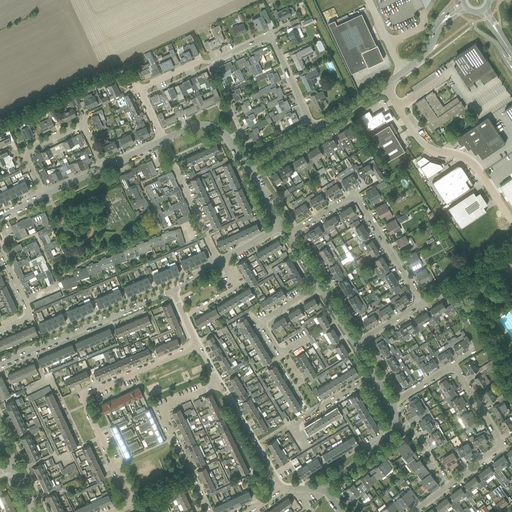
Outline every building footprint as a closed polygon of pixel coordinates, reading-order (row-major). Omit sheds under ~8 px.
[(407,0),(382,0),(388,12),(409,2),(407,0)] [(291,15),(295,13),(293,9),(293,8),(292,8),(292,7),(291,7),(290,7),(289,7),(288,8),(288,7),(277,11),(276,9),(272,11),(276,19),(279,17),(280,20),(291,15)] [(262,16),(254,20),(255,22),(255,23),(256,26),(257,27),(259,30),(267,26),(266,24),(264,19),(268,17),(264,10),(260,12),(262,16)] [(242,13),(241,11),(238,12),(239,15),(238,15),(242,22),(246,20),(242,13)] [(334,20),(328,23),(330,28),(351,73),(367,66),(368,67),(374,64),(373,63),(377,61),(377,62),(384,59),(377,44),(371,47),(367,38),(361,41),(359,37),(370,32),(361,13),(336,25),(334,20)] [(233,29),(236,36),(242,32),(243,34),(247,32),(243,23),(233,29)] [(293,31),(288,33),(290,37),(291,37),(294,44),(298,42),(301,40),(298,34),(298,33),(297,29),(301,27),(299,24),(292,27),(293,31)] [(224,41),(220,31),(221,30),(219,25),(215,27),(214,25),(211,26),(212,29),(211,29),(216,39),(208,42),(207,41),(204,43),(207,50),(211,49),(211,48),(220,44),(219,43),(224,41)] [(178,52),(182,61),(188,59),(187,59),(193,56),(192,53),(193,52),(193,51),(197,49),(193,42),(183,47),(184,50),(178,52)] [(476,45),(475,43),(463,52),(457,56),(457,57),(455,58),(462,69),(458,71),(467,86),(468,86),(489,72),(493,78),(497,75),(488,61),(486,58),(486,59),(484,57),(476,45)] [(310,46),(298,52),(296,49),(293,51),(295,53),(291,55),(298,70),(304,67),(300,59),(313,53),(310,46)] [(161,57),(162,59),(158,60),(163,70),(162,70),(163,71),(164,70),(173,66),(171,61),(177,58),(173,48),(168,50),(170,53),(161,57)] [(250,57),(250,58),(258,74),(262,72),(262,70),(257,61),(261,59),(259,56),(264,54),(262,48),(253,52),(255,55),(253,56),(253,55),(250,57)] [(157,67),(150,52),(144,55),(146,58),(147,58),(150,63),(147,64),(148,66),(141,69),(140,69),(141,70),(139,71),(141,76),(142,76),(141,76),(143,75),(145,79),(151,76),(150,74),(153,73),(151,70),(157,67)] [(253,76),(258,74),(250,58),(247,59),(248,60),(246,61),(244,57),(236,61),(236,62),(239,69),(239,68),(242,67),(242,66),(244,65),(245,68),(248,67),(253,76)] [(225,72),(225,71),(229,69),(231,72),(234,71),(240,82),(245,80),(239,68),(239,69),(236,62),(233,64),(234,65),(232,65),(230,62),(222,66),(219,67),(220,70),(216,71),(220,79),(224,77),(222,73),(225,72)] [(304,75),(301,76),(308,91),(314,88),(310,80),(319,76),(318,74),(317,71),(315,67),(303,72),(304,75)] [(255,77),(256,79),(257,81),(267,77),(269,80),(270,80),(272,85),(275,83),(280,81),(276,72),(273,74),(272,72),(273,72),(272,69),(267,71),(263,73),(255,76),(255,77)] [(198,80),(195,82),(198,89),(201,88),(206,86),(207,88),(213,85),(206,71),(200,74),(201,75),(196,77),(198,80)] [(178,85),(183,96),(188,94),(186,89),(191,86),(193,91),(192,92),(195,96),(200,94),(198,89),(195,82),(194,81),(190,82),(189,79),(183,82),(183,83),(178,85)] [(235,102),(241,99),(239,94),(242,93),(241,89),(250,85),(248,80),(237,85),(232,87),(233,90),(234,90),(235,92),(231,94),(235,102)] [(110,102),(116,100),(114,96),(120,94),(115,83),(108,86),(111,93),(109,94),(110,97),(108,98),(107,95),(100,99),(103,105),(105,104),(107,103),(108,103),(110,102)] [(278,98),(282,96),(284,95),(280,87),(276,88),(275,86),(276,86),(275,83),(272,85),(258,91),(260,96),(270,91),(272,95),(275,93),(278,98)] [(169,92),(165,94),(167,98),(168,101),(172,99),(173,100),(178,98),(180,104),(186,101),(183,96),(178,85),(178,84),(167,89),(169,92)] [(220,97),(215,88),(211,90),(214,95),(203,100),(200,95),(196,97),(196,98),(201,108),(201,109),(202,109),(201,108),(205,106),(206,107),(214,103),(215,102),(215,103),(213,98),(218,96),(219,97),(220,97)] [(91,93),(83,97),(84,100),(86,104),(88,108),(101,102),(97,91),(91,94),(91,93)] [(246,113),(253,110),(252,108),(249,110),(247,106),(251,105),(249,101),(260,96),(258,91),(241,99),(242,102),(243,102),(244,104),(240,105),(244,114),(246,113)] [(315,94),(310,96),(316,110),(324,106),(322,101),(325,100),(326,99),(322,91),(318,93),(318,92),(315,94)] [(442,105),(440,102),(436,96),(435,95),(434,96),(433,94),(434,94),(432,91),(426,96),(424,97),(416,103),(423,113),(422,113),(423,113),(423,112),(430,122),(429,122),(434,129),(434,128),(444,122),(448,119),(455,114),(457,113),(465,108),(460,101),(460,102),(459,101),(458,100),(457,98),(455,99),(456,100),(451,103),(450,102),(448,104),(449,105),(444,108),(443,107),(441,108),(440,107),(442,105)] [(166,110),(171,108),(168,101),(167,98),(164,99),(161,94),(158,95),(158,93),(150,97),(151,101),(151,102),(154,110),(158,108),(157,104),(162,101),(166,110)] [(122,102),(124,106),(134,101),(131,95),(130,96),(129,94),(120,98),(122,102)] [(278,98),(266,103),(269,108),(277,104),(279,107),(281,112),(285,110),(289,108),(291,108),(287,99),(283,101),(282,99),(283,99),(282,96),(278,98)] [(484,98),(482,99),(480,96),(476,99),(479,106),(486,103),(484,98)] [(201,109),(201,108),(196,98),(196,97),(191,99),(194,105),(183,110),(182,108),(178,110),(180,115),(181,115),(186,113),(187,116),(188,115),(197,111),(196,110),(200,108),(201,109)] [(124,106),(117,109),(118,111),(123,109),(124,113),(127,112),(136,107),(134,101),(124,106)] [(54,115),(51,110),(52,109),(50,105),(44,109),(46,113),(47,112),(50,117),(54,115)] [(249,117),(245,119),(249,127),(250,127),(255,125),(252,120),(256,118),(254,115),(263,111),(266,109),(264,105),(261,106),(253,110),(246,113),(247,116),(248,115),(249,117)] [(134,119),(135,118),(137,117),(136,115),(139,113),(136,107),(127,112),(129,117),(127,117),(129,121),(134,119)] [(157,115),(162,127),(163,127),(162,126),(167,124),(176,120),(176,121),(177,120),(175,117),(180,115),(181,115),(180,115),(178,110),(177,108),(173,109),(176,115),(165,120),(161,113),(157,115)] [(274,115),(276,120),(285,116),(287,119),(288,119),(290,124),(293,123),(298,120),(294,112),(291,113),(290,111),(291,111),(289,108),(285,110),(281,112),(275,115),(274,115)] [(61,114),(64,120),(70,118),(71,118),(76,116),(72,109),(61,114)] [(91,116),(94,122),(104,118),(103,114),(101,115),(99,110),(93,112),(94,115),(91,116)] [(368,111),(359,117),(367,131),(391,117),(388,113),(383,116),(380,111),(371,116),(368,111)] [(27,117),(29,120),(25,122),(24,122),(22,123),(24,128),(21,129),(26,139),(33,135),(31,130),(30,131),(28,128),(33,125),(30,119),(29,116),(27,117)] [(255,125),(250,127),(251,130),(252,129),(253,131),(249,133),(253,141),(259,139),(256,133),(260,132),(258,129),(268,124),(271,123),(271,121),(272,121),(270,117),(266,119),(255,125)] [(488,117),(477,124),(480,130),(491,122),(488,117)] [(39,125),(41,128),(43,132),(54,126),(50,118),(46,120),(46,121),(39,125)] [(104,118),(94,122),(97,128),(100,127),(101,130),(106,128),(107,127),(105,123),(106,122),(104,118)] [(140,119),(136,121),(138,124),(144,137),(149,135),(145,127),(142,121),(142,122),(140,119)] [(483,135),(495,127),(491,122),(480,130),(481,131),(483,135)] [(388,124),(388,125),(371,135),(387,161),(402,152),(404,151),(396,138),(394,133),(396,132),(397,132),(397,131),(397,132),(396,132),(391,123),(389,125),(388,124)] [(131,130),(133,132),(132,132),(135,138),(138,137),(139,140),(144,137),(138,124),(137,124),(134,129),(131,130)] [(461,144),(464,143),(481,131),(480,130),(477,124),(456,137),(461,144)] [(7,127),(4,129),(7,135),(0,138),(0,137),(0,147),(11,143),(9,138),(12,136),(7,127)] [(349,127),(343,130),(347,137),(349,141),(355,137),(356,140),(359,138),(355,131),(352,133),(349,127)] [(498,132),(495,127),(483,135),(485,138),(487,140),(498,132)] [(340,138),(337,140),(339,143),(343,149),(351,144),(349,141),(347,137),(343,130),(338,134),(340,138)] [(468,149),(471,147),(485,138),(483,135),(481,131),(464,143),(468,149)] [(127,135),(126,134),(124,135),(128,144),(133,142),(132,140),(135,138),(132,132),(127,135)] [(487,140),(489,144),(490,145),(502,137),(498,132),(487,140)] [(122,136),(122,137),(117,140),(119,146),(122,144),(123,147),(128,144),(124,135),(122,136)] [(76,136),(67,140),(70,147),(72,150),(80,147),(83,145),(80,140),(78,141),(76,136)] [(339,143),(337,140),(336,138),(333,139),(332,137),(327,140),(332,147),(335,145),(338,149),(339,151),(343,149),(339,143)] [(505,143),(502,137),(490,145),(494,151),(505,143)] [(485,138),(471,147),(475,154),(478,152),(489,144),(487,140),(485,138)] [(107,154),(112,152),(108,142),(107,139),(105,140),(107,144),(103,146),(107,154)] [(61,149),(58,150),(61,156),(64,155),(62,151),(70,147),(67,140),(59,144),(61,149)] [(108,142),(112,152),(118,149),(116,147),(119,146),(117,140),(111,142),(110,141),(108,142)] [(332,147),(327,140),(322,143),(324,145),(321,147),(324,152),(325,152),(325,153),(330,149),(333,153),(334,152),(332,147)] [(210,147),(214,154),(219,151),(216,144),(210,147)] [(490,145),(489,144),(478,152),(482,158),(494,151),(490,145)] [(313,149),(318,158),(320,157),(319,156),(322,154),(324,156),(326,154),(325,153),(325,152),(324,152),(321,147),(319,148),(318,146),(313,149)] [(58,157),(61,156),(58,150),(56,151),(54,147),(45,151),(49,158),(57,154),(58,157)] [(205,149),(208,157),(214,154),(210,147),(205,149)] [(199,152),(202,159),(208,157),(205,149),(199,152)] [(314,162),(313,160),(315,158),(316,159),(318,158),(313,149),(308,152),(309,154),(307,156),(311,164),(312,164),(314,162)] [(76,158),(77,161),(77,162),(80,168),(88,164),(86,160),(89,159),(85,150),(82,152),(85,158),(81,159),(80,156),(76,158)] [(40,162),(45,159),(46,162),(50,160),(49,158),(45,151),(37,155),(39,159),(37,161),(39,166),(42,165),(40,162)] [(0,154),(0,161),(2,166),(6,165),(10,166),(10,168),(8,168),(9,170),(7,170),(9,173),(15,170),(13,167),(15,166),(12,160),(13,157),(10,156),(9,155),(8,155),(7,152),(0,154)] [(193,154),(197,162),(202,159),(199,152),(193,154)] [(188,157),(191,164),(197,162),(193,154),(188,157)] [(298,158),(304,169),(305,168),(306,169),(307,169),(309,168),(310,167),(310,166),(309,165),(310,165),(312,164),(311,164),(307,156),(304,157),(303,155),(298,158)] [(422,157),(416,161),(418,164),(420,167),(427,177),(442,167),(440,164),(433,162),(430,161),(429,160),(423,156),(422,157)] [(185,167),(191,164),(188,157),(182,160),(185,167)] [(292,165),(295,171),(297,173),(299,172),(300,172),(301,173),(302,173),(303,172),(304,171),(304,170),(304,169),(298,158),(293,161),(294,163),(292,165)] [(372,170),(379,181),(384,178),(373,159),(368,162),(368,163),(363,166),(367,173),(372,170)] [(80,168),(77,162),(69,165),(67,162),(64,163),(67,169),(69,168),(71,172),(80,168)] [(225,171),(232,168),(229,162),(222,166),(225,171)] [(58,178),(67,174),(65,170),(67,169),(64,163),(62,164),(62,165),(54,169),(55,172),(58,178)] [(138,182),(141,181),(137,172),(142,170),(146,178),(151,176),(150,173),(149,171),(147,168),(146,166),(145,163),(141,165),(140,164),(135,166),(136,167),(131,169),(132,171),(134,175),(135,175),(138,182)] [(362,176),(367,173),(363,166),(360,168),(355,163),(353,165),(351,166),(358,176),(361,175),(362,176)] [(288,164),(283,167),(289,176),(291,175),(292,177),(298,174),(295,171),(292,165),(290,166),(288,164)] [(456,166),(432,182),(446,203),(473,185),(461,167),(461,166),(460,166),(459,166),(458,165),(457,166),(456,166)] [(349,167),(350,169),(345,173),(351,183),(356,180),(355,178),(358,176),(351,166),(349,167)] [(277,174),(284,184),(287,182),(285,178),(286,176),(287,178),(289,176),(283,167),(278,170),(280,172),(279,173),(277,174)] [(55,172),(54,169),(53,168),(51,169),(50,170),(51,173),(47,175),(43,168),(39,170),(43,180),(48,178),(50,182),(58,178),(55,172)] [(227,177),(235,174),(232,168),(225,171),(227,177)] [(119,176),(119,177),(118,177),(124,190),(129,188),(125,180),(134,175),(132,171),(123,175),(122,174),(119,176)] [(157,178),(158,179),(160,183),(169,179),(173,187),(177,186),(175,181),(176,181),(173,176),(170,172),(157,178)] [(276,183),(277,184),(280,183),(281,185),(284,184),(277,174),(276,172),(271,175),(276,183)] [(346,186),(351,183),(345,173),(339,176),(338,174),(336,176),(337,178),(342,186),(345,185),(346,186)] [(227,177),(230,183),(237,179),(235,174),(227,177)] [(204,178),(200,180),(198,176),(191,180),(194,186),(201,182),(205,180),(204,178)] [(511,177),(500,185),(503,190),(511,203),(511,177)] [(329,183),(334,193),(340,189),(340,188),(342,186),(337,178),(329,183)] [(160,183),(158,179),(145,186),(145,187),(144,187),(146,190),(147,190),(151,199),(158,196),(156,193),(154,194),(151,189),(161,185),(160,183)] [(240,185),(237,179),(230,183),(233,188),(240,185)] [(25,181),(19,184),(23,192),(28,189),(25,181)] [(375,187),(370,189),(365,191),(370,201),(371,200),(373,204),(378,201),(377,198),(380,196),(376,189),(386,184),(384,181),(376,185),(376,186),(375,187)] [(201,182),(194,186),(196,191),(204,188),(207,186),(205,184),(202,185),(201,182)] [(321,188),(326,196),(329,195),(329,196),(334,193),(329,183),(326,185),(321,188)] [(13,187),(17,195),(23,192),(19,184),(13,187)] [(136,199),(137,201),(144,198),(141,191),(142,191),(140,188),(139,188),(137,184),(129,188),(124,190),(127,195),(133,192),(136,198),(135,198),(136,199)] [(6,186),(0,188),(2,192),(5,200),(11,197),(7,189),(6,186)] [(166,191),(164,192),(164,193),(166,197),(176,193),(176,194),(175,195),(178,202),(183,199),(181,195),(182,194),(180,190),(179,190),(177,186),(173,187),(169,189),(166,191)] [(7,189),(11,197),(17,195),(13,187),(7,189)] [(234,191),(236,197),(244,193),(241,187),(234,191)] [(204,188),(196,191),(199,197),(206,193),(208,192),(207,190),(205,191),(204,188)] [(319,194),(315,196),(319,203),(321,201),(322,202),(325,201),(324,200),(324,199),(324,198),(326,196),(321,188),(317,190),(319,194)] [(473,191),(448,208),(461,228),(486,211),(483,207),(487,204),(487,203),(479,193),(475,195),(473,191)] [(319,203),(315,196),(313,192),(305,197),(310,206),(313,205),(314,206),(315,207),(317,205),(317,204),(319,203)] [(153,204),(158,213),(162,211),(158,203),(167,199),(166,197),(164,193),(158,196),(151,199),(152,200),(151,201),(153,204)] [(209,199),(206,193),(199,197),(202,202),(209,199)] [(236,197),(239,202),(246,199),(244,193),(236,197)] [(301,196),(296,199),(298,202),(297,202),(298,203),(299,206),(303,212),(309,209),(308,208),(310,206),(305,197),(304,195),(302,196),(301,196)] [(133,209),(142,205),(144,208),(143,209),(142,211),(139,213),(138,210),(134,212),(135,214),(137,218),(150,212),(148,207),(149,206),(147,202),(146,202),(144,198),(137,201),(134,202),(131,204),(133,209)] [(178,202),(170,205),(171,207),(173,211),(179,208),(183,216),(184,216),(187,214),(190,213),(188,208),(186,203),(185,204),(183,199),(178,202)] [(249,204),(246,199),(239,202),(241,208),(249,204)] [(295,203),(291,205),(292,207),(298,216),(303,212),(299,206),(298,203),(297,202),(295,200),(294,201),(295,203)] [(203,205),(205,211),(213,207),(210,201),(203,205)] [(390,212),(385,203),(375,208),(380,218),(385,215),(387,219),(392,216),(390,212)] [(241,208),(244,213),(252,210),(249,204),(241,208)] [(350,206),(345,209),(350,217),(351,219),(357,215),(356,213),(355,212),(359,210),(358,208),(356,205),(355,204),(351,207),(350,206)] [(162,211),(158,213),(160,218),(159,218),(161,223),(162,222),(164,227),(168,225),(171,224),(167,215),(173,212),(173,211),(171,207),(162,211)] [(208,216),(215,213),(213,207),(205,211),(208,216)] [(343,223),(344,223),(347,221),(348,222),(349,222),(352,220),(351,219),(350,217),(345,209),(339,212),(340,214),(338,215),(343,223)] [(508,235),(492,211),(463,230),(464,232),(479,255),(508,235)] [(30,219),(33,223),(41,219),(45,228),(50,225),(46,217),(44,212),(43,213),(43,212),(35,216),(30,219)] [(211,222),(218,218),(215,213),(208,216),(211,222)] [(406,213),(395,219),(385,224),(390,234),(400,229),(397,223),(400,222),(409,218),(406,213)] [(334,215),(329,219),(333,225),(336,223),(338,227),(341,224),(343,223),(338,215),(335,217),(334,215)] [(27,235),(24,228),(33,224),(33,223),(30,219),(30,217),(25,219),(17,223),(16,224),(17,227),(18,229),(19,232),(21,235),(22,237),(27,235)] [(211,222),(213,228),(221,224),(218,218),(211,222)] [(333,225),(329,219),(323,222),(324,223),(322,225),(327,233),(335,228),(333,225)] [(356,235),(365,229),(362,224),(360,225),(359,222),(354,226),(351,227),(356,235)] [(257,223),(251,226),(254,233),(260,230),(264,228),(263,226),(261,227),(259,224),(257,224),(257,223)] [(50,225),(45,228),(37,231),(37,232),(41,241),(44,245),(48,243),(47,243),(44,235),(53,231),(50,225)] [(318,225),(313,229),(317,235),(319,239),(321,241),(323,239),(322,237),(327,233),(322,225),(319,227),(318,225)] [(248,236),(254,233),(251,226),(245,228),(248,236)] [(245,228),(240,231),(243,238),(248,236),(245,228)] [(319,239),(317,235),(313,229),(308,232),(312,238),(314,237),(316,241),(319,239)] [(366,231),(365,229),(356,235),(358,238),(357,239),(356,241),(358,244),(368,238),(367,235),(368,234),(369,233),(367,230),(366,231)] [(161,233),(162,235),(164,242),(177,238),(176,235),(175,232),(174,230),(168,231),(168,230),(164,231),(164,232),(161,233)] [(243,238),(240,231),(239,231),(237,232),(234,234),(237,241),(243,238)] [(234,234),(228,236),(232,243),(237,241),(234,234)] [(149,240),(151,248),(163,244),(164,244),(165,244),(164,242),(162,235),(156,237),(155,235),(151,237),(152,237),(149,239),(149,240)] [(410,245),(411,247),(415,245),(414,244),(411,237),(410,237),(407,239),(405,235),(395,240),(400,250),(410,245)] [(226,246),(232,243),(228,236),(223,239),(226,246)] [(368,249),(374,245),(371,240),(370,241),(368,238),(358,244),(359,244),(364,252),(368,249)] [(50,259),(54,257),(50,248),(59,244),(57,239),(47,243),(48,243),(44,245),(44,246),(43,247),(47,255),(48,254),(50,259)] [(226,246),(223,239),(217,241),(220,249),(226,246)] [(152,249),(151,248),(149,240),(143,242),(143,240),(139,242),(139,243),(136,244),(136,245),(139,253),(151,249),(151,250),(152,249)] [(273,243),(277,250),(282,246),(278,240),(273,243)] [(324,244),(319,247),(320,250),(319,250),(322,256),(332,250),(335,248),(330,240),(327,242),(324,244)] [(36,254),(37,257),(41,255),(39,250),(40,250),(36,242),(35,242),(34,241),(22,247),(22,248),(24,253),(24,252),(26,256),(29,255),(28,251),(31,249),(33,250),(34,250),(34,251),(35,254),(36,254)] [(22,248),(22,247),(20,243),(7,249),(7,250),(6,251),(10,259),(11,258),(13,263),(17,261),(13,252),(22,248)] [(273,243),(267,246),(271,253),(277,250),(273,243)] [(344,243),(340,245),(345,253),(348,250),(346,246),(344,243)] [(139,255),(139,253),(136,245),(130,247),(130,246),(126,247),(127,248),(123,249),(124,251),(126,258),(138,254),(138,255),(139,255)] [(368,249),(373,257),(378,254),(376,251),(378,250),(379,249),(377,246),(376,247),(374,245),(368,249)] [(271,253),(267,246),(262,249),(266,256),(271,253)] [(262,249),(258,251),(257,252),(261,259),(266,256),(262,249)] [(332,250),(322,256),(325,261),(327,260),(328,263),(337,257),(332,250)] [(111,255),(111,256),(114,264),(121,261),(121,262),(122,263),(127,262),(127,260),(126,258),(124,251),(118,253),(117,251),(114,253),(114,254),(111,255)] [(198,253),(201,262),(207,259),(204,251),(198,253)] [(288,255),(287,253),(285,251),(279,254),(282,259),(288,255)] [(410,267),(412,266),(414,270),(422,265),(415,252),(405,257),(410,267)] [(198,253),(192,255),(196,264),(201,262),(198,253)] [(376,262),(378,265),(384,261),(381,256),(380,256),(378,254),(373,257),(370,259),(371,259),(368,261),(370,264),(376,262)] [(37,263),(41,272),(48,269),(45,264),(46,264),(43,256),(41,256),(41,255),(37,257),(28,261),(29,264),(30,266),(37,263)] [(192,255),(186,258),(190,266),(196,264),(192,255)] [(99,262),(101,270),(108,267),(109,269),(115,267),(114,264),(111,256),(105,258),(105,257),(101,258),(101,259),(98,260),(99,262)] [(17,272),(20,277),(24,275),(20,267),(25,264),(26,266),(29,264),(28,261),(26,257),(17,261),(13,263),(14,264),(13,264),(17,273),(17,272)] [(289,257),(282,262),(285,267),(292,263),(289,257)] [(337,257),(328,263),(330,266),(329,266),(332,272),(342,265),(339,261),(337,257)] [(190,266),(186,258),(180,260),(184,269),(190,266)] [(237,264),(241,269),(247,265),(244,260),(237,264)] [(380,275),(388,270),(386,267),(388,266),(384,261),(378,265),(375,267),(380,275)] [(86,267),(89,274),(100,271),(101,271),(101,270),(99,262),(93,264),(92,262),(89,264),(89,265),(86,266),(86,267)] [(288,273),(296,268),(292,263),(285,267),(288,273)] [(176,265),(170,267),(174,275),(180,273),(176,265)] [(251,271),(247,265),(241,269),(244,275),(251,271)] [(342,265),(332,272),(335,277),(337,276),(338,279),(347,273),(342,265)] [(420,271),(416,273),(421,283),(428,279),(429,281),(434,278),(434,279),(435,278),(434,277),(434,278),(428,266),(425,268),(424,269),(420,271)] [(76,270),(73,271),(74,276),(76,280),(79,279),(84,277),(84,279),(90,278),(89,274),(86,267),(80,269),(80,267),(76,269),(76,270)] [(170,267),(164,270),(168,278),(174,275),(170,267)] [(299,273),(296,268),(288,273),(292,278),(299,273)] [(41,272),(35,275),(36,279),(37,280),(46,276),(50,285),(54,283),(52,278),(53,277),(49,270),(48,270),(48,269),(41,272)] [(164,270),(159,272),(162,280),(168,278),(164,270)] [(390,272),(388,270),(380,275),(378,276),(380,281),(383,279),(385,283),(394,277),(391,272),(390,272)] [(20,278),(19,278),(23,286),(24,286),(26,291),(30,289),(27,283),(30,281),(30,282),(36,279),(35,275),(33,271),(26,274),(24,275),(20,277),(20,278)] [(254,276),(251,271),(244,275),(247,280),(254,276)] [(162,280),(159,272),(153,275),(156,283),(162,280)] [(295,283),(302,278),(299,273),(292,278),(292,279),(295,283)] [(347,273),(338,279),(340,281),(339,282),(342,288),(352,282),(350,279),(351,279),(347,273)] [(77,285),(74,276),(69,278),(68,276),(64,278),(65,279),(62,280),(64,289),(76,285),(77,285)] [(250,285),(257,281),(254,276),(247,280),(250,285)] [(148,277),(142,279),(145,287),(151,285),(148,277)] [(362,280),(360,277),(359,278),(363,285),(368,282),(365,278),(362,280)] [(390,291),(393,289),(398,286),(396,283),(398,282),(394,277),(385,283),(390,290),(390,291)] [(142,279),(136,282),(140,290),(145,287),(142,279)] [(140,290),(136,282),(130,284),(134,292),(140,290)] [(347,292),(348,295),(357,290),(352,282),(342,288),(345,293),(347,292)] [(88,287),(90,293),(93,292),(91,288),(97,286),(96,284),(90,286),(88,287)] [(134,292),(130,284),(124,287),(128,295),(134,292)] [(0,288),(0,294),(0,295),(8,291),(6,285),(0,288)] [(113,291),(117,300),(123,297),(119,289),(118,287),(112,289),(113,291)] [(249,287),(244,290),(248,298),(253,294),(249,287)] [(111,302),(117,300),(113,291),(112,289),(106,291),(107,294),(111,302)] [(281,289),(276,292),(280,299),(286,295),(281,289)] [(248,298),(244,290),(238,293),(243,301),(244,303),(249,299),(248,298)] [(270,293),(271,295),(275,302),(280,299),(276,292),(275,290),(270,293)] [(349,298),(352,304),(361,298),(357,290),(348,295),(350,297),(349,298)] [(373,290),(369,293),(374,301),(378,298),(373,290)] [(8,291),(0,295),(3,301),(11,297),(8,291)] [(237,304),(243,301),(238,293),(233,297),(237,304)] [(107,294),(102,296),(105,305),(111,302),(107,294)] [(390,299),(391,300),(392,303),(395,308),(397,306),(399,308),(402,306),(402,305),(404,304),(400,298),(398,294),(390,299)] [(400,298),(404,304),(409,301),(410,300),(410,299),(408,295),(406,297),(406,296),(405,294),(401,297),(400,298)] [(271,295),(266,299),(270,305),(275,302),(271,295)] [(105,305),(102,296),(96,299),(99,307),(105,305)] [(260,302),(264,309),(270,305),(266,299),(264,296),(259,299),(260,302)] [(11,297),(3,301),(5,306),(14,303),(11,297)] [(228,300),(232,307),(237,304),(233,297),(228,300)] [(314,298),(308,301),(313,308),(318,304),(314,298)] [(361,298),(352,304),(355,309),(356,308),(358,311),(363,307),(363,308),(367,306),(361,298)] [(228,300),(222,303),(227,310),(232,307),(228,300)] [(392,309),(395,308),(392,303),(391,300),(387,303),(382,305),(388,314),(393,311),(392,309)] [(91,301),(85,304),(88,312),(94,309),(91,301)] [(313,308),(308,301),(303,304),(307,311),(313,308)] [(441,313),(441,314),(442,316),(450,311),(451,313),(455,311),(451,304),(445,308),(441,302),(436,305),(440,312),(441,313)] [(14,303),(5,306),(8,312),(16,309),(14,303)] [(164,312),(172,308),(170,303),(162,306),(164,312)] [(227,310),(222,303),(217,306),(221,313),(227,310)] [(85,304),(79,306),(82,315),(88,312),(85,304)] [(382,305),(374,310),(379,318),(381,316),(382,317),(388,314),(382,305)] [(434,314),(432,316),(436,323),(437,324),(440,323),(437,319),(440,318),(438,316),(441,314),(441,313),(440,312),(436,305),(430,309),(434,314)] [(79,306),(73,309),(77,317),(82,315),(79,306)] [(215,307),(210,311),(214,318),(219,315),(215,307)] [(293,310),(298,317),(303,314),(299,307),(293,310)] [(167,317),(174,314),(172,308),(164,312),(167,317)] [(77,317),(73,309),(67,311),(71,320),(77,317)] [(298,317),(293,310),(288,313),(292,320),(298,317)] [(366,314),(366,315),(372,324),(377,321),(376,319),(379,318),(374,310),(367,315),(366,314)] [(209,321),(214,318),(210,311),(205,314),(209,321)] [(424,321),(426,324),(429,322),(430,324),(431,323),(433,325),(436,323),(432,316),(430,317),(426,311),(420,315),(424,321)] [(316,317),(319,322),(326,318),(323,312),(316,317)] [(62,313),(56,316),(60,324),(66,322),(62,313)] [(174,314),(167,317),(169,323),(177,319),(174,314)] [(208,325),(206,323),(209,321),(205,314),(200,316),(204,324),(206,326),(207,325),(207,326),(208,325)] [(362,319),(363,320),(362,321),(366,327),(372,324),(366,315),(362,317),(362,319)] [(427,325),(426,324),(424,321),(420,315),(415,318),(418,324),(416,326),(419,331),(424,327),(427,325)] [(56,316),(50,318),(54,327),(60,324),(56,316)] [(145,325),(151,323),(148,316),(142,318),(145,325)] [(199,327),(200,326),(204,324),(200,316),(195,320),(199,327)] [(239,329),(242,327),(249,322),(245,317),(244,318),(243,316),(237,320),(238,321),(236,323),(237,326),(239,329)] [(278,319),(282,326),(288,323),(284,316),(278,319)] [(48,329),(54,327),(50,318),(45,321),(48,329)] [(142,318),(137,320),(140,328),(145,325),(142,318)] [(326,318),(319,322),(322,327),(320,328),(321,331),(329,326),(327,324),(330,323),(326,318)] [(177,319),(169,323),(171,328),(179,325),(177,319)] [(282,326),(278,319),(273,323),(274,325),(271,327),(274,333),(277,331),(278,331),(277,330),(281,327),(282,326)] [(137,320),(131,322),(134,330),(140,328),(137,320)] [(48,329),(45,321),(44,321),(43,322),(39,323),(42,332),(48,329)] [(419,331),(416,326),(414,327),(410,321),(405,325),(409,331),(410,333),(413,331),(414,334),(419,331)] [(34,325),(33,322),(31,323),(32,326),(27,328),(26,325),(24,325),(26,329),(21,331),(20,327),(18,328),(19,331),(15,333),(13,330),(12,331),(13,334),(8,336),(7,333),(5,334),(7,337),(2,339),(1,336),(0,335),(0,339),(0,349),(37,334),(34,325)] [(131,322),(126,325),(129,332),(130,334),(134,333),(135,332),(134,330),(131,322)] [(242,327),(245,332),(252,328),(249,322),(242,327)] [(120,327),(123,334),(124,336),(126,336),(130,334),(129,332),(126,325),(120,327)] [(226,334),(229,332),(225,325),(220,328),(223,333),(225,332),(226,334)] [(400,330),(398,331),(400,335),(401,336),(403,340),(408,337),(409,338),(412,337),(410,333),(409,331),(405,325),(399,328),(400,330)] [(321,331),(319,332),(321,335),(323,334),(325,332),(329,337),(336,333),(332,327),(330,329),(329,326),(321,331)] [(118,337),(123,334),(120,327),(115,329),(118,337)] [(104,331),(107,338),(113,336),(110,328),(104,331)] [(245,332),(248,337),(255,333),(252,328),(245,332)] [(457,340),(459,342),(463,348),(468,345),(468,344),(471,342),(466,335),(463,330),(460,332),(461,335),(459,336),(456,338),(457,340)] [(98,333),(101,340),(107,338),(104,331),(98,333)] [(93,336),(96,343),(101,340),(98,333),(93,336)] [(248,337),(252,342),(258,338),(255,333),(248,337)] [(329,344),(327,346),(328,348),(331,347),(331,346),(338,342),(337,340),(339,338),(336,333),(329,337),(332,342),(329,344)] [(206,339),(209,344),(218,339),(217,338),(215,334),(206,339)] [(376,343),(379,349),(388,343),(390,342),(388,339),(387,337),(386,337),(385,336),(384,337),(382,334),(374,339),(376,343)] [(87,338),(90,345),(96,343),(93,336),(87,338)] [(454,337),(453,337),(452,338),(451,338),(450,340),(449,339),(447,340),(448,342),(451,348),(454,346),(457,352),(463,348),(459,342),(457,340),(456,338),(455,336),(454,337)] [(81,340),(84,348),(90,345),(87,338),(81,340)] [(177,338),(171,340),(174,348),(180,346),(177,338)] [(262,344),(258,338),(252,342),(255,348),(262,344)] [(218,339),(209,344),(212,349),(221,344),(218,339)] [(79,350),(84,348),(81,340),(75,343),(79,350)] [(160,345),(164,353),(169,350),(166,342),(165,340),(159,343),(160,345)] [(166,342),(169,350),(174,348),(171,340),(166,342)] [(426,341),(423,343),(425,345),(427,348),(430,354),(428,355),(429,357),(426,359),(427,361),(431,368),(437,364),(433,358),(436,357),(433,352),(429,346),(427,343),(426,341)] [(339,344),(338,342),(331,346),(331,347),(332,349),(335,347),(338,352),(345,348),(342,343),(339,344)] [(442,349),(447,358),(453,354),(449,349),(451,348),(448,342),(443,345),(445,348),(442,349)] [(212,349),(215,354),(224,349),(227,347),(226,346),(224,347),(222,343),(221,344),(212,349)] [(388,343),(379,349),(383,354),(384,353),(386,355),(390,353),(395,350),(392,345),(390,346),(388,343)] [(72,344),(66,347),(69,354),(75,351),(72,344)] [(142,347),(146,357),(151,354),(148,348),(146,349),(145,346),(143,347),(142,344),(139,345),(140,348),(142,347)] [(255,348),(258,353),(265,349),(262,344),(255,348)] [(160,345),(155,347),(158,355),(164,353),(160,345)] [(61,349),(64,356),(69,354),(66,347),(61,349)] [(140,348),(136,350),(140,359),(146,357),(142,347),(140,348)] [(224,349),(215,354),(218,359),(225,356),(227,354),(225,351),(225,350),(228,349),(227,347),(226,348),(224,349)] [(140,359),(136,350),(132,351),(131,348),(128,350),(129,352),(131,352),(132,355),(135,362),(140,359)] [(338,352),(341,358),(348,353),(345,348),(338,352)] [(59,361),(61,360),(60,358),(64,356),(61,349),(55,351),(58,359),(59,361)] [(258,353),(261,358),(268,354),(265,349),(258,353)] [(433,352),(436,357),(438,356),(441,361),(447,358),(442,349),(439,351),(438,349),(433,352)] [(389,364),(395,360),(400,357),(399,355),(398,355),(395,350),(390,353),(386,355),(387,358),(385,359),(389,364)] [(49,354),(52,361),(58,359),(55,351),(49,354)] [(414,357),(411,351),(410,352),(408,353),(407,354),(412,361),(415,359),(414,357)] [(300,362),(306,358),(303,352),(296,356),(300,362)] [(49,354),(44,356),(47,364),(48,366),(53,364),(52,361),(49,354)] [(230,359),(229,358),(227,354),(225,356),(218,359),(221,364),(221,365),(230,359)] [(268,354),(261,358),(265,364),(272,360),(268,354)] [(132,355),(126,357),(129,364),(135,362),(132,355)] [(419,365),(420,367),(422,365),(425,370),(426,371),(431,368),(427,361),(426,359),(424,356),(421,358),(421,359),(420,360),(419,358),(417,355),(416,356),(414,357),(415,359),(417,362),(419,365)] [(47,364),(44,356),(38,359),(41,366),(47,364)] [(126,357),(121,360),(124,366),(129,364),(126,357)] [(230,359),(221,365),(224,370),(229,367),(232,373),(235,371),(233,367),(237,364),(234,358),(233,359),(232,357),(229,358),(230,359)] [(110,364),(113,371),(118,369),(116,362),(114,359),(110,361),(109,358),(106,359),(108,362),(109,361),(110,364)] [(303,367),(310,363),(306,358),(300,362),(303,367)] [(8,374),(10,379),(12,382),(37,371),(34,363),(33,359),(31,360),(32,363),(28,365),(26,362),(25,363),(26,366),(21,368),(20,365),(18,366),(20,369),(15,371),(14,368),(12,368),(13,372),(8,374)] [(395,360),(389,364),(392,370),(394,369),(395,371),(404,366),(401,361),(399,362),(398,359),(395,360)] [(121,360),(116,362),(118,369),(124,366),(121,360)] [(472,360),(466,365),(468,368),(471,373),(476,371),(478,370),(479,372),(480,371),(486,368),(493,364),(495,362),(493,360),(491,361),(491,360),(484,364),(478,369),(475,365),(472,360)] [(238,364),(237,364),(233,367),(235,371),(241,368),(243,366),(244,365),(242,361),(238,364)] [(310,363),(303,367),(306,372),(313,368),(310,363)] [(110,364),(105,366),(107,373),(113,371),(110,364)] [(268,369),(271,374),(278,370),(275,365),(268,369)] [(404,366),(395,371),(397,373),(395,374),(398,380),(405,376),(410,373),(406,365),(404,366)] [(97,366),(90,369),(92,373),(94,372),(94,373),(96,378),(102,375),(99,369),(98,366),(97,366)] [(105,366),(99,369),(102,375),(107,373),(105,366)] [(348,370),(352,377),(358,373),(354,366),(349,369),(348,370)] [(306,372),(309,378),(316,374),(313,368),(306,372)] [(243,375),(245,378),(247,376),(247,375),(253,371),(251,369),(245,373),(246,374),(243,375)] [(271,374),(275,379),(281,375),(278,370),(271,374)] [(343,373),(347,380),(352,377),(348,370),(343,373)] [(87,371),(81,373),(84,380),(90,377),(88,374),(88,373),(87,371)] [(81,373),(76,375),(78,382),(84,380),(81,373)] [(338,376),(342,383),(347,380),(343,373),(338,376)] [(405,376),(398,380),(402,385),(403,385),(406,383),(407,385),(414,381),(409,373),(405,376)] [(479,376),(474,378),(478,384),(477,384),(480,388),(482,386),(485,385),(486,384),(487,383),(485,380),(487,378),(484,373),(482,374),(479,376)] [(232,383),(239,380),(236,374),(229,378),(232,383)] [(8,381),(7,379),(4,380),(2,375),(0,376),(0,394),(2,398),(10,394),(11,395),(14,393),(13,392),(10,393),(8,388),(11,387),(10,385),(7,387),(5,382),(8,381)] [(68,376),(63,377),(67,387),(73,384),(70,378),(69,375),(68,376)] [(73,384),(78,382),(76,375),(73,376),(70,378),(73,384)] [(275,380),(271,382),(274,387),(278,385),(285,381),(281,375),(275,379),(275,380)] [(342,383),(338,376),(332,379),(336,386),(342,383)] [(441,386),(444,391),(454,385),(452,381),(448,383),(446,379),(447,379),(447,378),(438,384),(440,386),(441,386)] [(332,379),(327,383),(331,390),(336,386),(332,379)] [(242,385),(239,380),(232,383),(235,388),(242,385)] [(285,381),(278,385),(281,390),(288,386),(285,381)] [(247,388),(247,387),(244,383),(242,385),(235,388),(238,394),(245,390),(247,388)] [(327,383),(322,386),(326,393),(331,390),(327,383)] [(446,400),(448,399),(455,394),(453,390),(456,388),(454,385),(444,391),(441,392),(441,393),(444,398),(443,398),(445,401),(446,400)] [(249,386),(247,387),(247,388),(245,390),(238,394),(242,399),(246,396),(248,395),(246,392),(249,391),(248,390),(251,388),(249,386)] [(288,386),(281,390),(284,395),(291,391),(288,386)] [(315,388),(312,390),(316,396),(319,394),(321,396),(326,393),(322,386),(316,389),(315,388)] [(134,390),(137,398),(142,396),(139,387),(134,390),(134,389),(134,390)] [(493,400),(495,398),(492,393),(495,391),(493,388),(490,390),(490,389),(487,391),(483,394),(486,397),(489,402),(493,400)] [(133,400),(137,398),(134,390),(129,392),(133,400)] [(257,390),(250,394),(252,398),(259,394),(257,390)] [(288,401),(294,396),(291,391),(284,395),(288,401)] [(52,392),(44,396),(47,401),(54,398),(52,392)] [(133,400),(129,392),(125,394),(124,394),(128,402),(133,400)] [(199,399),(197,400),(200,407),(205,404),(204,403),(214,399),(211,393),(204,396),(206,399),(201,402),(199,399)] [(348,403),(346,405),(347,406),(353,403),(352,403),(360,398),(361,397),(359,394),(358,395),(357,393),(349,397),(346,399),(348,403)] [(120,396),(124,404),(128,402),(124,394),(120,396)] [(409,407),(412,411),(421,405),(424,403),(421,398),(420,399),(417,394),(414,395),(416,397),(410,401),(413,405),(409,407)] [(448,399),(446,400),(447,403),(448,402),(451,407),(452,406),(463,400),(461,396),(458,398),(455,394),(448,399)] [(120,396),(115,398),(119,406),(121,409),(125,407),(124,404),(120,396)] [(294,396),(288,401),(285,402),(288,407),(291,406),(298,402),(294,396)] [(243,401),(246,406),(252,402),(249,397),(243,401)] [(16,406),(20,404),(18,398),(14,400),(6,404),(5,405),(6,408),(7,407),(8,410),(16,406)] [(54,398),(47,401),(49,407),(57,403),(54,398)] [(115,408),(119,406),(115,398),(111,400),(115,408)] [(353,403),(356,408),(363,403),(360,398),(352,403),(353,403)] [(204,403),(205,404),(206,407),(209,405),(210,407),(216,404),(214,399),(204,403)] [(111,400),(106,402),(110,411),(115,408),(111,400)] [(463,400),(452,406),(457,414),(464,409),(462,406),(465,403),(463,400)] [(499,404),(492,407),(496,413),(495,413),(497,417),(507,411),(505,407),(507,406),(504,401),(499,404)] [(110,411),(106,402),(106,403),(101,405),(105,413),(110,411)] [(252,402),(246,406),(249,411),(256,407),(252,402)] [(294,411),(301,407),(298,402),(291,406),(294,411)] [(49,407),(52,412),(59,409),(57,403),(49,407)] [(363,403),(356,408),(359,413),(366,408),(363,403)] [(219,409),(216,404),(210,407),(212,413),(219,409)] [(420,416),(427,412),(429,410),(428,409),(427,406),(426,407),(424,408),(421,405),(412,411),(414,414),(417,412),(420,416)] [(10,413),(11,415),(19,412),(16,406),(8,410),(8,411),(9,413),(10,413)] [(252,416),(259,413),(256,408),(256,407),(249,411),(252,416)] [(172,412),(175,418),(182,414),(180,408),(172,412)] [(261,411),(259,413),(252,416),(255,422),(262,418),(264,416),(262,413),(265,411),(263,408),(260,410),(261,411)] [(340,415),(336,408),(331,411),(335,418),(340,415)] [(366,408),(359,413),(362,418),(369,413),(366,408)] [(52,412),(54,417),(62,414),(59,409),(52,412)] [(144,416),(145,418),(152,416),(150,412),(152,411),(150,409),(134,416),(135,420),(144,416)] [(212,413),(210,414),(210,415),(212,419),(215,418),(217,417),(222,415),(219,409),(212,413)] [(463,421),(473,415),(470,411),(467,413),(464,409),(457,414),(459,417),(460,416),(463,421)] [(325,414),(330,421),(335,418),(331,411),(325,414)] [(12,419),(13,421),(21,417),(19,412),(11,415),(11,416),(10,416),(11,419),(12,419)] [(429,414),(427,412),(420,416),(422,420),(419,422),(421,426),(431,420),(428,415),(429,414)] [(369,413),(362,418),(365,423),(372,418),(369,413)] [(62,414),(54,417),(57,423),(64,419),(62,414)] [(185,419),(182,414),(175,418),(177,423),(185,419)] [(325,414),(320,417),(324,424),(326,427),(331,424),(330,421),(325,414)] [(464,428),(465,427),(467,429),(468,429),(474,425),(471,421),(475,419),(473,415),(463,421),(460,423),(464,428)] [(152,416),(145,418),(147,421),(138,425),(139,429),(156,421),(155,418),(153,419),(152,416)] [(15,424),(16,427),(24,423),(21,417),(13,421),(14,421),(13,422),(14,425),(15,424)] [(213,427),(214,430),(216,428),(217,428),(216,427),(219,426),(225,423),(223,417),(216,420),(217,423),(214,425),(215,426),(213,427)] [(320,417),(315,421),(319,428),(324,424),(320,417)] [(265,423),(262,418),(255,422),(258,427),(265,423)] [(372,418),(365,423),(368,428),(376,424),(372,418)] [(431,420),(421,426),(423,429),(427,427),(429,431),(436,427),(437,427),(439,425),(436,421),(435,422),(433,418),(431,420)] [(511,428),(511,424),(508,418),(506,420),(502,422),(507,431),(511,429),(511,428)] [(64,419),(57,423),(59,428),(67,425),(64,419)] [(185,419),(177,423),(180,428),(187,425),(185,419)] [(113,430),(114,433),(121,430),(119,427),(128,423),(127,420),(110,427),(111,430),(113,430)] [(158,424),(156,421),(139,429),(141,432),(150,428),(151,431),(157,428),(156,424),(158,424)] [(265,423),(258,427),(261,432),(268,428),(271,426),(268,423),(267,421),(265,423)] [(315,421),(310,424),(314,431),(319,428),(315,421)] [(16,427),(15,428),(17,430),(19,432),(23,430),(27,429),(25,426),(28,424),(27,422),(24,423),(16,427)] [(217,431),(215,432),(216,434),(218,433),(221,431),(228,428),(225,423),(219,426),(216,427),(217,428),(216,428),(217,431)] [(304,427),(305,428),(308,434),(314,431),(310,424),(304,427)] [(376,424),(368,428),(371,433),(379,429),(376,424)] [(67,425),(59,428),(62,434),(69,430),(67,425)] [(180,428),(182,434),(190,430),(187,425),(180,428)] [(428,437),(430,441),(440,435),(437,430),(438,429),(437,427),(436,427),(429,431),(431,435),(428,437)] [(144,438),(145,441),(162,433),(161,430),(159,431),(157,428),(151,431),(152,433),(144,438)] [(220,437),(218,438),(219,440),(221,439),(221,438),(230,433),(228,428),(221,431),(222,434),(220,435),(220,437)] [(116,440),(132,432),(131,429),(122,433),(121,430),(114,433),(116,436),(114,437),(116,440)] [(69,430),(62,434),(64,439),(72,435),(69,430)] [(190,430),(182,434),(185,439),(192,435),(190,430)] [(476,433),(478,436),(485,447),(488,445),(486,440),(487,439),(486,437),(488,436),(484,430),(480,432),(479,431),(476,433)] [(134,435),(132,432),(116,440),(117,443),(119,442),(120,445),(126,442),(125,439),(134,435)] [(162,433),(145,441),(147,444),(155,440),(157,443),(163,440),(162,437),(163,436),(162,433)] [(233,439),(230,433),(221,438),(221,439),(223,443),(226,442),(233,439)] [(440,435),(430,441),(433,445),(436,442),(439,447),(443,444),(446,442),(448,441),(443,433),(440,435)] [(24,444),(32,440),(29,434),(21,438),(22,438),(21,439),(22,442),(23,441),(24,444)] [(192,435),(185,439),(187,444),(195,441),(197,440),(196,436),(195,434),(192,435)] [(72,435),(64,439),(67,444),(74,441),(72,435)] [(348,439),(353,446),(358,443),(353,436),(348,439)] [(481,449),(485,447),(478,436),(474,439),(473,436),(471,436),(468,438),(470,440),(474,447),(478,445),(481,449)] [(277,438),(267,444),(270,449),(278,445),(280,443),(277,438)] [(227,450),(226,449),(229,447),(236,444),(233,439),(226,442),(223,443),(225,447),(223,449),(224,451),(227,450)] [(338,445),(342,452),(347,449),(343,442),(343,441),(341,439),(338,441),(339,444),(338,445)] [(353,446),(348,439),(343,442),(347,449),(353,446)] [(25,447),(26,449),(35,446),(32,440),(24,444),(23,444),(24,447),(25,447)] [(468,443),(463,446),(469,457),(473,454),(470,450),(474,447),(470,440),(467,442),(468,443)] [(74,441),(67,444),(69,450),(77,446),(74,441)] [(121,452),(138,444),(136,441),(128,445),(126,442),(120,445),(122,448),(120,449),(121,452)] [(195,441),(187,444),(190,450),(198,446),(195,441)] [(322,441),(316,445),(314,446),(315,448),(318,452),(321,450),(319,445),(323,443),(322,441)] [(397,448),(402,455),(411,448),(408,445),(407,445),(405,442),(406,441),(405,442),(400,446),(397,448)] [(140,447),(138,444),(121,452),(123,455),(124,454),(126,457),(132,454),(131,451),(140,447)] [(229,447),(231,453),(238,449),(236,444),(229,447)] [(81,449),(84,453),(84,454),(92,450),(89,445),(81,449)] [(281,450),(278,445),(270,449),(273,454),(281,450)] [(332,458),(337,455),(333,448),(331,445),(326,448),(327,451),(328,451),(332,458)] [(342,452),(338,445),(333,448),(337,455),(342,452)] [(28,453),(29,455),(37,451),(35,446),(26,449),(27,450),(26,450),(27,453),(28,453)] [(200,451),(198,446),(190,450),(193,455),(200,451)] [(469,457),(463,446),(458,449),(457,448),(455,450),(459,457),(463,454),(466,459),(469,457)] [(402,455),(408,462),(416,456),(413,453),(414,452),(411,448),(402,455)] [(238,449),(231,453),(234,458),(241,455),(238,449)] [(87,459),(94,456),(92,450),(84,454),(87,459)] [(276,459),(284,455),(281,450),(273,454),(276,459)] [(448,455),(454,466),(458,464),(455,459),(459,457),(455,450),(452,451),(453,452),(448,455)] [(37,451),(29,455),(28,456),(30,458),(31,458),(32,461),(40,457),(37,451)] [(200,451),(193,455),(195,460),(203,457),(200,451)] [(332,458),(328,451),(320,456),(323,462),(326,460),(327,462),(332,458)] [(312,461),(316,468),(321,465),(321,463),(323,462),(320,456),(318,453),(316,455),(317,458),(312,461)] [(232,462),(233,465),(243,460),(241,455),(234,458),(235,460),(232,462)] [(287,460),(284,455),(276,459),(279,464),(287,460)] [(451,468),(454,466),(448,455),(443,458),(442,457),(439,459),(444,466),(448,464),(451,468)] [(94,456),(87,459),(88,462),(89,465),(97,461),(94,456)] [(413,470),(422,463),(419,459),(418,460),(416,456),(408,462),(405,464),(408,467),(411,471),(413,469),(413,470)] [(511,468),(511,463),(509,459),(507,461),(504,456),(503,456),(498,459),(503,466),(506,464),(507,466),(509,465),(511,469),(511,468)] [(203,457),(195,460),(198,466),(205,462),(203,457)] [(381,462),(377,465),(384,474),(394,466),(391,463),(389,465),(388,463),(385,459),(384,459),(385,460),(382,463),(381,462)] [(495,469),(495,470),(500,477),(504,474),(502,472),(501,471),(503,470),(501,468),(503,466),(498,459),(493,463),(494,464),(496,468),(495,469)] [(234,469),(233,470),(235,473),(237,471),(236,470),(239,469),(246,465),(243,460),(233,465),(232,465),(234,469)] [(97,461),(89,465),(92,470),(99,467),(97,461)] [(316,468),(312,461),(307,464),(311,471),(316,468)] [(68,472),(76,469),(74,463),(66,467),(66,468),(68,472)] [(413,470),(418,477),(426,471),(424,467),(425,466),(422,463),(413,470)] [(36,473),(44,470),(42,464),(34,468),(33,469),(34,471),(35,471),(36,473)] [(302,467),(306,474),(311,471),(307,464),(302,467)] [(239,469),(242,474),(248,471),(246,465),(239,469)] [(371,471),(377,479),(381,476),(383,479),(386,476),(384,474),(377,465),(374,467),(374,468),(371,471)] [(497,479),(500,477),(495,470),(493,471),(490,467),(489,466),(484,470),(489,477),(492,475),(494,474),(495,476),(497,479)] [(91,477),(94,475),(94,476),(102,472),(99,467),(92,470),(89,471),(89,472),(90,474),(91,477)] [(200,476),(208,472),(205,467),(197,471),(200,476)] [(301,477),(306,474),(302,467),(296,470),(301,477)] [(38,477),(39,479),(47,475),(50,474),(48,471),(47,471),(46,469),(44,470),(36,473),(37,474),(36,474),(37,477),(38,477)] [(373,482),(377,479),(371,471),(370,470),(368,472),(369,473),(368,473),(367,472),(363,475),(370,484),(373,482)] [(483,479),(481,480),(484,485),(488,483),(487,483),(486,480),(487,479),(489,477),(484,470),(479,474),(483,479)] [(418,477),(423,484),(432,477),(430,473),(429,474),(426,471),(418,477)] [(91,477),(90,477),(92,480),(96,478),(97,481),(105,477),(102,472),(94,476),(94,475),(91,477)] [(200,476),(203,481),(210,478),(208,472),(200,476)] [(47,475),(39,479),(38,480),(40,483),(41,482),(42,485),(50,481),(47,475)] [(370,484),(363,475),(359,478),(360,479),(357,482),(363,490),(364,492),(371,486),(370,484)] [(214,476),(210,478),(203,481),(205,487),(217,482),(217,481),(214,476)] [(432,477),(423,484),(422,485),(425,489),(426,488),(429,491),(438,484),(437,485),(434,482),(435,481),(432,477)] [(484,485),(481,480),(479,482),(475,477),(470,481),(475,488),(477,486),(478,486),(479,485),(481,488),(484,485)] [(50,481),(42,485),(41,486),(42,488),(43,488),(44,490),(47,489),(48,492),(57,488),(55,485),(52,486),(50,481)] [(470,481),(465,484),(465,485),(469,490),(467,491),(470,496),(471,496),(472,498),(472,497),(475,495),(474,494),(478,491),(477,490),(475,488),(470,481)] [(205,487),(208,492),(216,489),(214,486),(218,484),(217,482),(205,487)] [(359,492),(363,490),(357,482),(353,484),(353,483),(349,486),(356,495),(357,497),(358,498),(361,495),(359,492)] [(501,488),(503,486),(504,486),(502,483),(492,490),(504,506),(508,502),(504,497),(505,496),(501,491),(503,489),(501,488)] [(176,493),(183,490),(180,484),(174,487),(175,490),(176,493)] [(344,500),(347,504),(351,501),(350,499),(352,498),(353,500),(357,497),(356,495),(349,486),(345,489),(346,490),(342,492),(342,491),(346,498),(344,500)] [(461,487),(456,491),(461,498),(463,500),(467,497),(467,498),(473,505),(476,503),(472,498),(471,496),(470,496),(467,491),(465,493),(461,488),(461,487)] [(57,488),(48,492),(49,495),(47,496),(46,497),(48,500),(48,499),(50,502),(58,498),(55,492),(58,491),(57,488)] [(413,498),(414,499),(411,495),(414,493),(410,488),(404,493),(403,490),(399,493),(400,496),(407,505),(411,502),(410,501),(413,498)] [(177,495),(174,497),(175,500),(176,499),(185,495),(183,490),(176,493),(177,495)] [(492,490),(488,493),(491,497),(490,498),(492,501),(493,500),(500,509),(504,506),(492,490)] [(248,491),(243,493),(246,501),(252,498),(248,491)] [(454,500),(452,502),(456,506),(460,511),(463,511),(464,511),(459,505),(457,501),(459,500),(461,498),(456,491),(451,495),(451,496),(454,500)] [(2,502),(10,499),(7,493),(0,496),(0,497),(2,502)] [(241,503),(246,501),(243,493),(237,496),(241,503)] [(393,501),(399,509),(403,507),(403,508),(407,505),(400,496),(399,493),(392,499),(393,501)] [(102,497),(106,504),(112,502),(108,494),(102,497)] [(188,500),(185,495),(176,499),(178,503),(178,505),(181,503),(188,500)] [(232,499),(235,506),(241,503),(237,496),(232,499)] [(102,497),(97,500),(100,507),(106,504),(102,497)] [(283,501),(287,507),(292,503),(288,497),(283,501)] [(58,498),(50,502),(49,502),(50,505),(51,505),(52,507),(60,504),(58,498)] [(441,502),(447,509),(449,507),(451,506),(452,508),(453,509),(453,508),(456,506),(452,502),(450,503),(447,499),(446,498),(441,502)] [(5,507),(12,504),(10,499),(2,502),(5,507)] [(220,504),(224,511),(229,509),(226,501),(224,499),(223,499),(223,502),(220,504)] [(226,501),(229,509),(235,506),(232,499),(226,501)] [(100,507),(97,500),(91,502),(95,509),(100,507)] [(181,503),(184,509),(190,506),(188,500),(181,503)] [(283,501),(278,504),(282,510),(287,507),(283,501)] [(386,506),(390,511),(396,511),(397,511),(398,511),(400,510),(399,509),(393,501),(386,506)] [(88,511),(89,511),(95,509),(91,502),(86,505),(88,511)] [(448,511),(447,509),(441,502),(436,506),(437,506),(440,511),(438,511),(448,511),(449,511),(448,511)]
